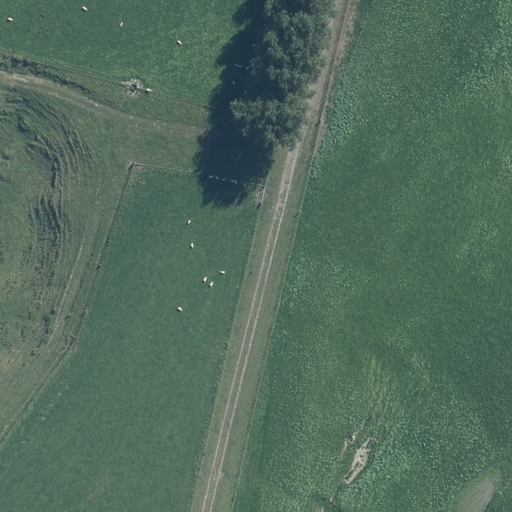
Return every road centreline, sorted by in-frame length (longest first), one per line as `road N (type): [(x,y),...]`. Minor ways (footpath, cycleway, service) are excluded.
road 1 (track): [(332,0),(214,511)]
road 2 (track): [(298,147),(138,124),(0,77)]
